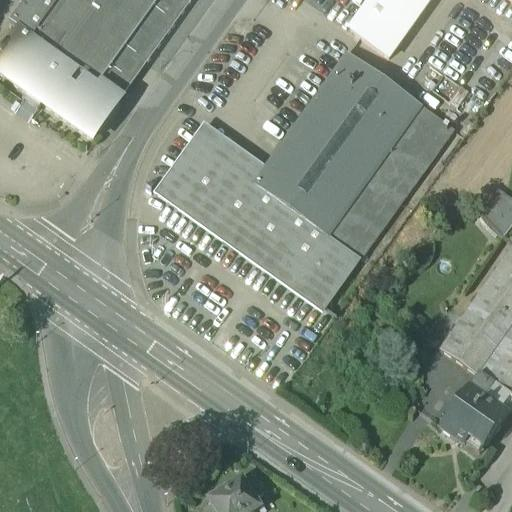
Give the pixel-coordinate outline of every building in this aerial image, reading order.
[(30,0),(10,28),(20,36),(119,107),(196,0),(30,0)] [(434,0),(376,0),(350,37),(390,65),(434,0)] [(119,107),(20,36),(9,52),(6,50),(0,57),(0,60),(2,62),(0,64),(0,76),(32,99),(29,104),(36,109),(39,105),(94,144),(120,107),(119,107)] [(453,136),(348,61),(256,190),(199,149),(164,198),(325,314),(453,136)] [(511,231),(511,204),(499,196),(491,205),(479,212),(477,217),(504,244),(511,231)] [(511,252),(457,331),(494,357),(478,379),(470,391),(508,418),(511,412),(511,252)] [(494,357),(457,331),(441,354),(478,379),(494,357)] [(469,390),(441,430),(481,459),(509,419),(508,418),(470,391),(469,390)] [(265,496),(253,477),(241,485),(254,503),(265,496)] [(241,485),(209,506),(213,511),(259,511),(254,503),(241,485)] [(490,511),(495,505),(483,497),(476,509),(480,511),(490,511)]
